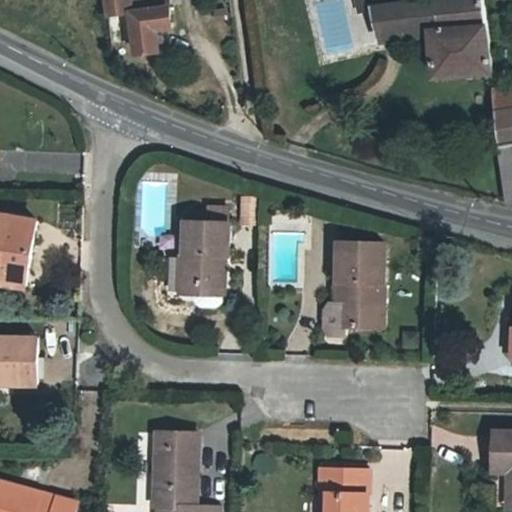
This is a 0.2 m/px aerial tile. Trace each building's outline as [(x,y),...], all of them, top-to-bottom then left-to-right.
[(171,33),(168,10),(141,13),(138,0),(103,0),(106,19),(129,16),(134,59),(159,56),(156,35),(171,33)] [(166,0),(138,0),(141,13),(168,10),(166,0)] [(357,0),(361,12),(375,9),(383,42),(433,35),(437,77),(493,73),(485,0),(435,0),(377,6),(375,0),(357,0)] [(511,144),(511,87),(495,90),(501,147),(511,144)] [(509,204),(511,204),(511,144),(501,147),(509,204)] [(216,204),(215,219),(233,220),(234,205),(216,204)] [(0,283),(24,287),(34,221),(0,215),(0,283)] [(215,219),(192,218),(190,248),(188,248),(186,288),(199,289),(199,293),(204,302),(219,303),(226,295),(229,251),(234,252),(236,220),(233,220),(215,219)] [(435,237),(417,238),(417,250),(435,250),(435,237)] [(339,242),(338,279),(349,280),(348,301),(347,324),(383,325),(386,243),(339,242)] [(349,280),(338,279),(337,301),(348,301),(349,280)] [(347,324),(348,301),(337,301),(332,301),(327,305),(326,322),(330,327),(347,328),(347,324)] [(0,338),(0,384),(38,385),(38,337),(0,338)] [(201,511),(202,505),(200,505),(202,434),(158,432),(156,507),(161,507),(161,511),(201,511)] [(511,475),(511,437),(497,436),(495,475),(510,476),(511,475)] [(335,497),(334,511),(361,511),(364,473),(327,470),(326,496),(335,497)] [(0,511),(57,511),(62,498),(0,479),(0,511)] [(324,511),(334,511),(335,497),(326,496),(324,511)] [(62,498),(57,511),(78,511),(81,504),(62,498)]
